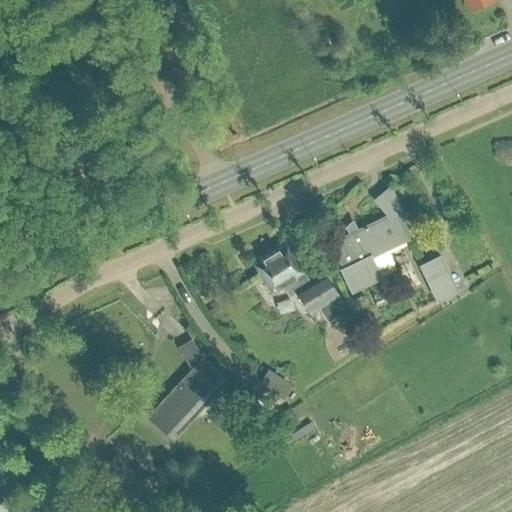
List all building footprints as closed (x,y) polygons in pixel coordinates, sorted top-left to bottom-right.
[(463,0),(468,10),(489,0),(463,0)] [(331,240),(343,265),(340,266),(350,288),(378,275),(375,268),(392,261),(386,246),(414,233),(402,207),(331,240)] [(307,310),(316,305),(326,320),(345,308),(322,272),(310,279),(305,271),(305,268),(289,242),(255,264),(271,291),(281,285),(288,295),(295,290),(307,310)] [(440,254),(419,264),(420,265),(430,287),(435,285),(440,296),(457,288),(451,277),(440,255),(440,254)] [(221,311),(216,303),(209,308),(214,316),(221,311)] [(349,334),(358,329),(350,315),(341,320),(349,334)] [(146,414),(172,438),(195,413),(227,379),(217,369),(201,356),(193,341),(190,337),(177,345),(180,350),(190,367),(146,414)] [(285,408),(272,416),(274,418),(279,427),(282,430),(298,419),(289,405),(285,408)] [(122,497),(126,501),(147,485),(151,482),(141,469),(129,479),(111,457),(99,467),(122,497)]
